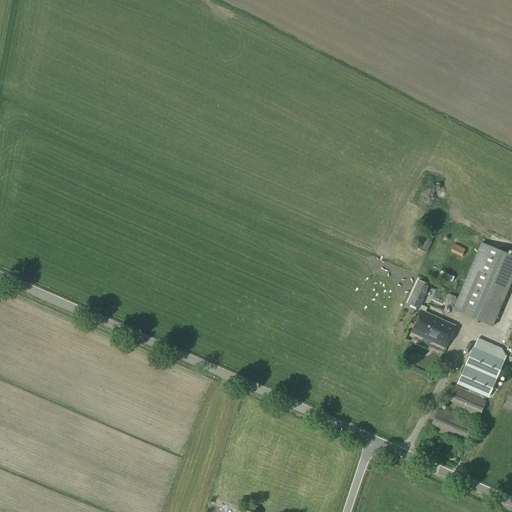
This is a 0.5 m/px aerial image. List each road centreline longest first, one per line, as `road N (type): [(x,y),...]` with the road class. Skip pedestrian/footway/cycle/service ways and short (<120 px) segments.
road 1 (unclassified): [(368,446),(0,284)]
road 2 (unclassified): [(511,507),(368,446)]
